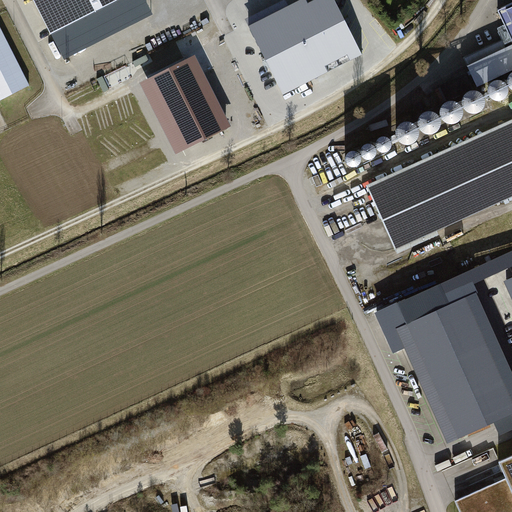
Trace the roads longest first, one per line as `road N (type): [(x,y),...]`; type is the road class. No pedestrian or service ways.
road 1 (track): [(0,256),(330,102),(399,52),(443,0)]
road 2 (track): [(440,511),(412,433),(286,161)]
